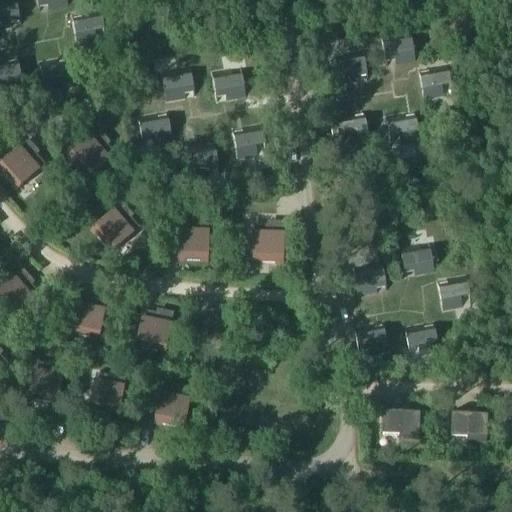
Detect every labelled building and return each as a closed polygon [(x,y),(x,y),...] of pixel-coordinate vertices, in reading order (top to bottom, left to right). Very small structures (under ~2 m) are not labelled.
[(0,0),(0,30),(11,29),(10,24),(19,22),(14,0),(0,0)] [(35,0),(37,9),(47,7),(48,12),(67,8),(65,0),(35,0)] [(80,20),(71,21),(75,46),(95,42),(93,32),(108,30),(106,19),(100,20),(99,11),(79,15),(80,20)] [(400,35),(380,38),(385,63),(394,61),(395,66),(414,62),(411,42),(402,44),(400,35)] [(344,66),(335,67),(339,87),(358,83),(357,79),(367,77),(362,52),(342,56),(344,66)] [(0,84),(1,91),(21,87),(17,63),(7,65),(6,60),(0,61),(0,84)] [(40,73),(34,74),(36,85),(51,82),(53,92),(73,88),(68,63),(58,65),(57,60),(38,64),(40,73)] [(427,75),(418,77),(423,101),(443,97),(441,88),(455,85),(453,74),(448,75),(446,67),(427,70),(427,75)] [(170,82),(162,84),(165,103),(185,100),(184,95),(193,93),(189,69),(169,73),(170,82)] [(231,71),(211,74),(215,99),(224,97),(225,102),(245,98),(241,78),(232,80),(231,71)] [(335,128),(330,129),(332,139),(346,137),(348,146),(368,142),(363,118),(354,120),(353,115),(334,119),(335,128)] [(386,128),(381,129),(383,140),(397,137),(399,147),(419,143),(414,118),(405,120),(404,115),(385,119),(386,128)] [(156,116),(137,120),(141,140),(150,138),(151,147),(171,143),(167,119),(157,120),(156,116)] [(242,134),(232,136),(237,161),(257,157),(255,148),(264,146),(260,126),(241,130),(242,134)] [(98,132),(67,159),(86,182),(115,157),(106,147),(103,149),(98,144),(104,139),(98,132)] [(27,142),(0,165),(0,174),(15,192),(44,167),(35,157),(32,159),(27,154),(33,149),(27,142)] [(195,154),(185,155),(190,180),(210,176),(208,167),(217,165),(213,146),(194,149),(195,154)] [(121,205),(90,233),(110,255),(138,230),(129,220),(126,223),(122,218),(127,212),(121,205)] [(178,225),(177,263),(207,263),(208,222),(198,222),(198,229),(191,229),(191,225),(178,225)] [(253,227),(253,265),(283,266),(283,224),(274,224),(274,232),(266,231),(266,228),(253,227)] [(419,246),(399,250),(403,275),(413,273),(414,277),(433,274),(431,265),(437,264),(435,253),(421,256),(419,246)] [(363,276),(354,278),(358,298),(377,294),(376,290),(386,288),(381,264),(361,267),(363,276)] [(22,272),(0,291),(0,310),(10,322),(39,297),(30,287),(27,290),(22,284),(28,279),(22,272)] [(447,286),(437,288),(442,313),(462,309),(460,299),(474,297),(473,286),(467,287),(465,278),(446,282),(447,286)] [(77,295),(68,335),(97,342),(105,305),(92,302),(91,306),(84,304),(86,297),(77,295)] [(142,313),(134,350),(164,356),(172,315),(163,313),(161,321),(154,319),(155,315),(142,313)] [(373,327),(353,330),(357,350),(366,349),(368,358),(388,354),(383,329),(374,331),(373,327)] [(423,327),(404,331),(408,351),(416,349),(418,358),(438,354),(433,330),(424,331),(423,327)] [(33,364),(26,401),(56,407),(64,366),(54,364),(53,372),(46,370),(46,366),(33,364)] [(95,375),(87,413),(117,418),(125,377),(115,375),(114,383),(107,382),(108,378),(95,375)] [(161,389),(153,426),(183,431),(191,390),(181,389),(180,396),(173,395),(174,391),(161,389)] [(383,411),(382,437),(398,437),(398,441),(419,442),(419,416),(401,415),(402,411),(383,411)] [(451,413),(450,439),(466,440),(466,443),(487,444),(487,418),(469,417),(470,414),(451,413)]
